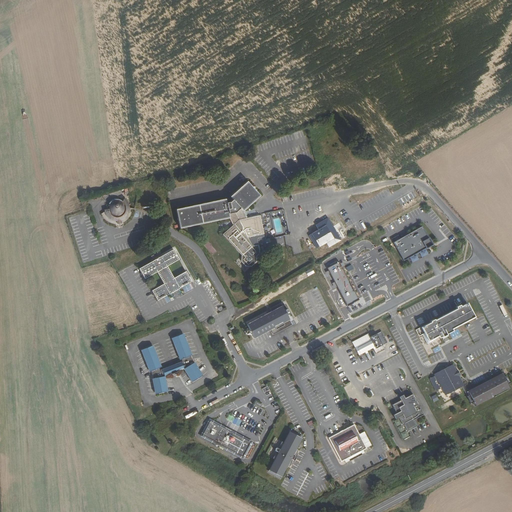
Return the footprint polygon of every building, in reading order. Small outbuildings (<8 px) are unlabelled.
[(243,208),(260,192),(248,178),(231,193),(234,196),(231,198),(225,198),(224,194),(174,205),(178,224),(228,214),(232,221),(220,232),(241,256),(240,259),(244,264),(251,264),(255,260),(256,254),(259,251),(258,243),(266,241),(260,212),(246,215),(243,208)] [(183,188),(171,189),(172,197),(184,195),(183,188)] [(137,210),(127,206),(124,201),(122,199),(120,198),(118,198),(115,198),(113,198),(111,200),(110,201),(109,203),(108,205),(108,208),(99,214),(100,216),(101,218),(103,221),(106,223),(108,225),(111,226),(114,227),(117,227),(121,226),(124,225),(126,225),(129,223),(131,221),(133,219),(135,216),(136,213),(137,210)] [(135,200),(135,209),(145,209),(145,200),(135,200)] [(319,228),(310,234),(317,247),(327,242),(330,246),(343,239),(330,217),(317,223),(319,228)] [(396,242),(406,261),(429,249),(433,247),(436,245),(432,238),(432,239),(425,226),(403,238),(396,242)] [(164,314),(197,296),(191,286),(179,292),(173,281),(185,274),(179,263),(146,281),(152,292),(162,286),(169,298),(158,304),(164,314)] [(306,294),(300,296),(305,309),(311,307),(306,294)] [(431,323),(422,328),(430,342),(476,318),(468,304),(463,307),(462,306),(458,308),(458,310),(436,321),(435,320),(431,322),(431,323)] [(283,306),(247,325),(255,338),(274,327),(276,330),(284,325),(283,323),(290,319),(283,306)] [(375,351),(384,346),(382,342),(387,339),(383,332),(378,335),(369,339),(370,341),(356,348),(361,357),(366,354),(367,355),(369,354),(369,352),(374,349),(375,351)] [(204,376),(197,364),(185,335),(175,339),(185,362),(164,370),(154,347),(145,351),(157,379),(160,394),(170,392),(166,377),(169,376),(172,374),(175,374),(180,372),(179,372),(185,370),(188,369),(196,382),(204,376)] [(457,363),(438,372),(449,394),(468,384),(463,374),(464,373),(462,369),(460,370),(457,363)] [(476,388),(472,390),(479,405),(511,387),(511,383),(507,374),(476,389),(476,388)] [(443,387),(441,383),(440,383),(438,379),(439,379),(437,375),(433,377),(437,385),(439,389),(443,387)] [(426,415),(415,394),(407,398),(405,395),(404,395),(401,397),(403,400),(394,405),(399,413),(395,415),(397,419),(401,417),(405,426),(406,425),(410,431),(419,426),(416,420),(426,415)] [(204,435),(237,453),(245,439),(211,420),(209,424),(208,423),(205,427),(207,428),(204,435)] [(347,465),(356,460),(367,454),(365,451),(367,450),(362,440),(355,426),(330,439),(342,463),(345,461),(347,465)] [(270,472),(282,478),(303,438),(292,432),(270,472)]
